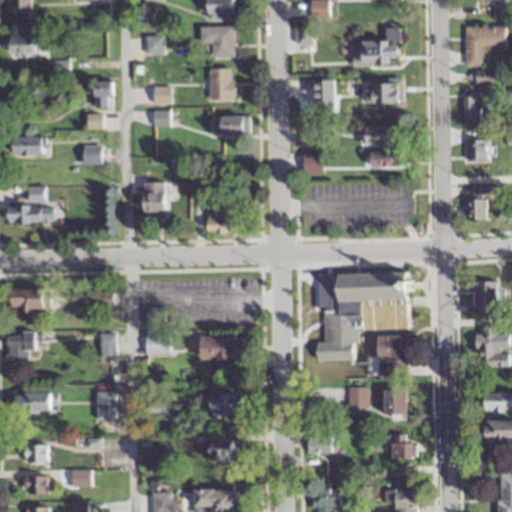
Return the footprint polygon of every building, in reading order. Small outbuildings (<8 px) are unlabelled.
[(28,10),(28,0),(6,0),(6,10),(28,10)] [(206,0),(206,19),(233,19),(232,0),(206,0)] [(309,0),(309,17),(327,17),(327,0),(309,0)] [(233,27),(200,27),(200,44),(211,44),(211,58),(233,58),(233,27)] [(504,27),(464,27),(464,67),(483,67),(483,50),(504,50),(504,27)] [(398,28),(384,28),(384,42),(360,42),(360,64),(398,64),(398,28)] [(33,54),(33,37),(8,37),(8,54),(33,54)] [(163,37),(145,37),(145,54),(163,54),(163,37)] [(233,69),(209,69),(209,100),(233,100),(233,69)] [(110,82),(93,82),(93,107),(110,107),(110,82)] [(400,85),(368,85),(368,105),(400,105),(400,85)] [(170,87),(153,87),(153,105),(170,105),(170,87)] [(480,124),(480,93),(463,93),(463,124),(480,124)] [(168,127),(168,112),(153,112),(153,127),(168,127)] [(85,129),(101,129),(101,114),(85,114),(85,129)] [(249,134),(249,118),(211,118),(211,134),(249,134)] [(400,147),(400,127),(363,127),(363,147),(400,147)] [(42,136),(11,137),(12,156),(42,156),(42,136)] [(488,139),(464,139),(464,162),(488,162),(488,139)] [(99,146),(82,146),(82,165),(99,165),(99,146)] [(325,175),(325,152),(302,152),(302,175),(325,175)] [(369,167),(401,167),(401,152),(369,152),(369,167)] [(163,183),(141,183),(141,216),(163,216),(163,183)] [(43,186),(27,186),(27,202),(43,202),(43,186)] [(472,220),(486,220),(486,209),(497,209),(497,186),(472,186),(472,220)] [(51,207),(6,206),(6,223),(51,224),(51,207)] [(233,211),(206,211),(206,234),(233,234),(233,211)] [(358,345),(357,331),(406,330),(406,274),(335,275),(335,290),(322,290),(323,345),(358,345)] [(497,312),(497,276),(474,276),(474,312),(497,312)] [(9,290),(9,312),(47,312),(47,290),(9,290)] [(110,292),(94,292),(94,307),(110,307),(110,292)] [(508,368),(507,350),(508,350),(508,331),(474,331),(475,369),(508,368)] [(33,357),(33,333),(6,333),(6,357),(33,357)] [(112,334),(98,335),(98,357),(113,356),(112,334)] [(143,355),(167,355),(167,335),(143,335),(143,355)] [(376,364),(395,364),(401,364),(401,336),(376,336),(376,364)] [(198,361),(238,361),(238,339),(198,339),(198,361)] [(367,387),(346,387),(346,410),(367,410),(367,387)] [(383,416),(404,415),(404,389),(382,390),(383,416)] [(95,393),(95,420),(113,420),(113,393),(95,393)] [(47,394),(13,394),(13,414),(48,414),(47,394)] [(511,394),(483,394),(483,413),(511,413),(511,394)] [(209,397),(209,418),(241,418),(241,397),(209,397)] [(483,443),(511,442),(511,421),(483,422),(483,443)] [(390,460),(413,460),(413,443),(403,443),(403,435),(390,435),(390,460)] [(330,438),(306,438),(306,453),(330,453),(330,438)] [(208,443),(208,465),(236,465),(236,443),(208,443)] [(24,446),(24,465),(47,465),(47,446),(24,446)] [(71,488),(88,488),(88,471),(71,471),(71,488)] [(511,511),(511,472),(497,473),(496,511),(511,511)] [(47,477),(22,477),(23,496),(47,496),(47,477)] [(330,511),(331,508),(339,508),(339,489),(315,489),(314,511),(330,511)] [(384,489),(384,507),(393,507),(393,511),(415,511),(415,489),(384,489)] [(237,511),(237,492),(194,492),(193,511),(237,511)]
